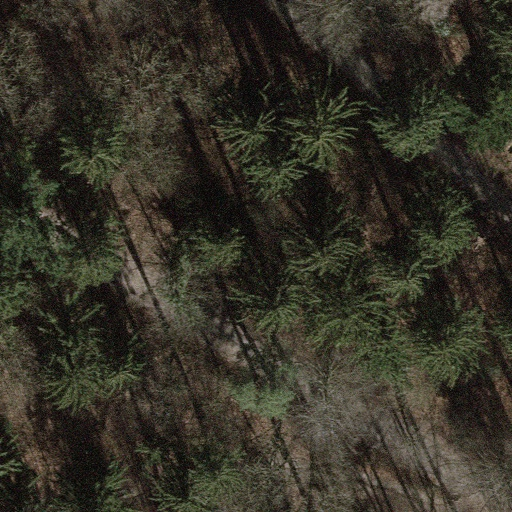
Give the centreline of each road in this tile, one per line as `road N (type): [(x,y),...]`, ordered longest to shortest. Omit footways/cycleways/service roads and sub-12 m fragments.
road 1 (track): [(0,195),(511,496)]
road 2 (track): [(278,0),(511,211)]
